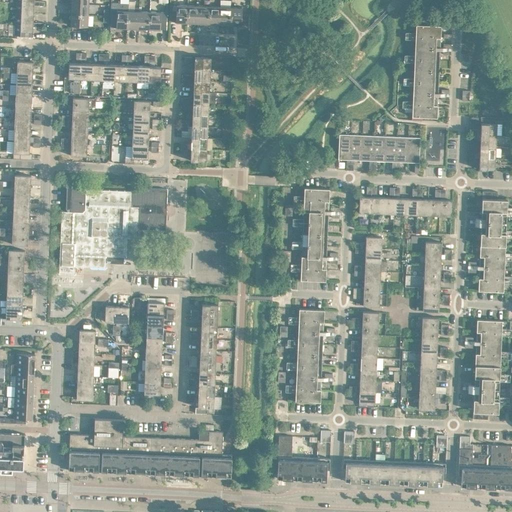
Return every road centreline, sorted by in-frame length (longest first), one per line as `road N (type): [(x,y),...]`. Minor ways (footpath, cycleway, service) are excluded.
road 1 (residential): [(177,416),(182,291),(114,288),(55,339)]
road 2 (unclassified): [(275,499),(49,488)]
road 3 (residential): [(45,170),(37,330)]
road 4 (residential): [(462,182),(457,25)]
road 5 (residential): [(177,416),(51,408)]
road 6 (residential): [(337,421),(343,295)]
road 7 (residential): [(457,307),(462,182)]
road 8 (residential): [(176,50),(51,47)]
road 9 (residential): [(167,173),(176,50)]
road 10 (residential): [(51,47),(45,170)]
road 11 (residential): [(167,173),(45,170)]
